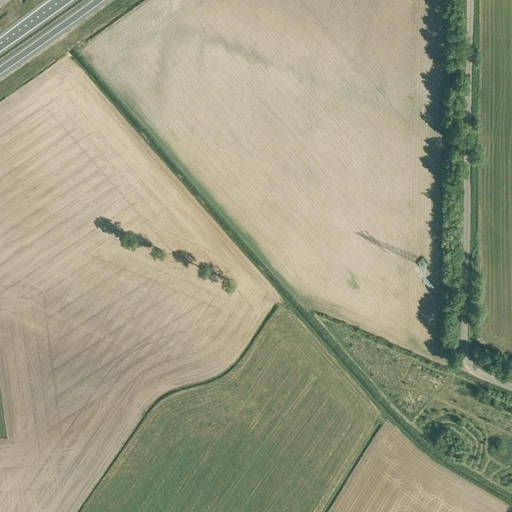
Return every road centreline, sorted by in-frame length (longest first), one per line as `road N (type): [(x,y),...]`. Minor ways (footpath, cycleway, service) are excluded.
road 1 (unclassified): [(511,390),(476,375),(463,359),(469,0)]
road 2 (trunk): [(0,71),(97,0)]
